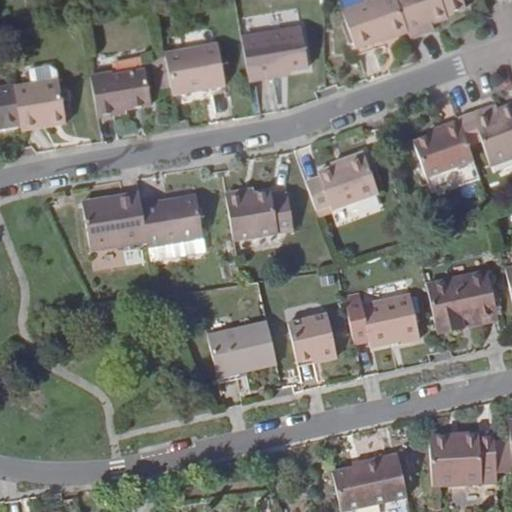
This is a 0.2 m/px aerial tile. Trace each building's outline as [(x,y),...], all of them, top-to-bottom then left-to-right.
[(405,31),(393,0),(375,0),(365,4),(340,13),(353,49),(405,31)] [(463,0),(393,0),(405,31),(408,39),(423,33),(421,25),(429,22),(446,16),(445,13),(465,6),(463,0)] [(421,25),(423,33),(432,30),(429,22),(421,25)] [(298,29),(240,38),(248,83),(276,78),(275,75),(305,70),(298,29)] [(165,55),(171,96),(234,86),(227,44),(165,55)] [(31,85),(58,80),(56,69),(51,66),(28,70),(31,85)] [(111,74),(89,77),(96,118),(114,115),(114,111),(150,105),(145,71),(111,76),(111,74)] [(48,119),(64,116),(58,80),(31,85),(12,88),(19,132),(49,126),(48,119)] [(12,88),(12,85),(0,86),(0,134),(19,132),(12,88)] [(206,120),(206,105),(189,105),(189,120),(206,120)] [(487,116),(485,110),(457,121),(458,122),(467,148),(482,142),(491,165),(511,157),(511,107),(497,113),(487,116)] [(494,107),(485,110),(487,116),(497,113),(494,107)] [(48,119),(49,126),(65,123),(64,116),(48,119)] [(458,122),(442,129),(443,133),(430,138),(413,144),(426,180),(473,163),(467,148),(458,122)] [(443,133),(442,129),(428,134),(430,138),(443,133)] [(304,183),(314,211),(328,206),(329,212),(376,194),(361,153),(341,161),(342,164),(330,168),(316,173),(317,179),(304,183)] [(122,201),(82,207),(88,251),(146,242),(141,206),(138,193),(121,196),(122,201)] [(225,196),(232,243),(293,234),(287,196),(271,199),(270,194),(243,198),(242,193),(225,196)] [(122,201),(121,196),(82,202),(82,207),(122,201)] [(196,198),(141,206),(146,242),(147,249),(202,239),(196,198)] [(427,286),(435,328),(497,315),(488,273),(427,286)] [(342,297),(351,340),(364,337),(365,344),(397,337),(398,343),(415,340),(405,291),(356,302),(355,295),(342,297)] [(297,362),(313,358),(335,353),(327,314),(288,323),(297,362)] [(498,321),(497,315),(435,328),(437,334),(498,321)] [(215,377),(276,364),(266,323),(206,336),(215,377)] [(335,353),(313,358),(314,363),(336,358),(335,353)] [(501,456),(511,454),(511,410),(498,411),(499,427),(501,456)] [(444,431),(443,424),(418,426),(421,473),(488,467),(488,461),(485,428),(485,421),(469,423),(469,429),(444,431)] [(469,423),(443,424),(444,431),(469,429),(469,423)] [(485,428),(488,461),(502,460),(501,456),(499,427),(485,428)] [(387,444),(369,447),(370,452),(341,458),(321,463),(329,501),(396,486),(387,444)] [(370,452),(369,447),(341,454),(341,458),(370,452)]
